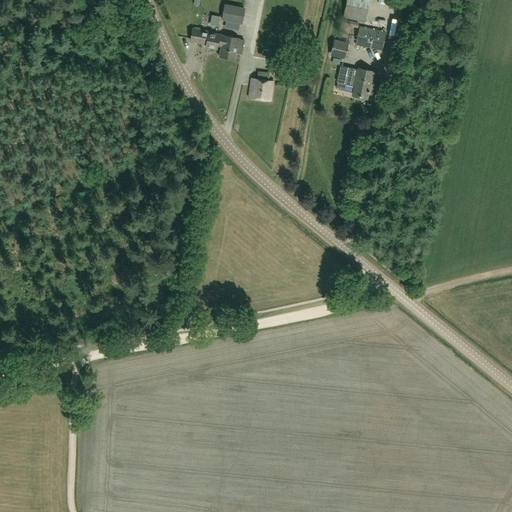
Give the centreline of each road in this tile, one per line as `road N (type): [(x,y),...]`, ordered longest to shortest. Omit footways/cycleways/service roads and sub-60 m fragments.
road 1 (tertiary): [(511,385),(236,155),(180,77),(148,0)]
road 2 (track): [(0,374),(326,310),(381,279)]
